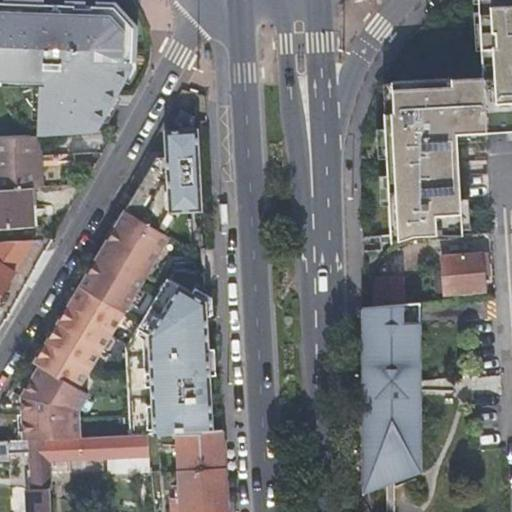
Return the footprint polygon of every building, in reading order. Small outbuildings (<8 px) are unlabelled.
[(461,143),(511,141),(511,0),(470,0),(475,74),(370,80),(380,242),(468,233),(461,143)] [(111,233),(160,232),(157,230),(167,211),(200,210),(196,130),(164,131),(166,151),(160,151),(111,233)] [(0,190),(19,190),(39,189),(36,135),(0,136),(0,190)] [(0,230),(21,229),(19,190),(0,190),(0,230)] [(168,236),(160,232),(111,233),(80,285),(138,286),(168,236)] [(441,254),(442,274),(443,293),(484,290),(480,250),(441,254)] [(0,292),(10,275),(0,268),(0,292)] [(205,301),(166,278),(125,347),(129,434),(146,433),(175,432),(211,430),(205,301)] [(138,286),(80,285),(45,343),(106,340),(138,286)] [(417,302),(359,306),(361,491),(418,470),(418,389),(407,389),(407,380),(418,380),(417,302)] [(106,340),(45,343),(34,362),(40,366),(25,390),(78,387),(106,340)] [(418,389),(418,380),(407,380),(407,389),(418,389)] [(78,387),(25,390),(22,396),(24,439),(46,438),(79,437),(77,410),(88,394),(78,387)] [(221,511),(226,511),(222,430),(211,430),(175,432),(176,459),(170,460),(170,467),(177,467),(178,511),(221,511)] [(46,438),(46,461),(106,458),(106,473),(150,471),(146,433),(129,434),(79,437),(46,438)] [(24,439),(7,440),(8,450),(31,449),(33,487),(27,491),(27,511),(49,511),(46,461),(46,438),(24,439)]
